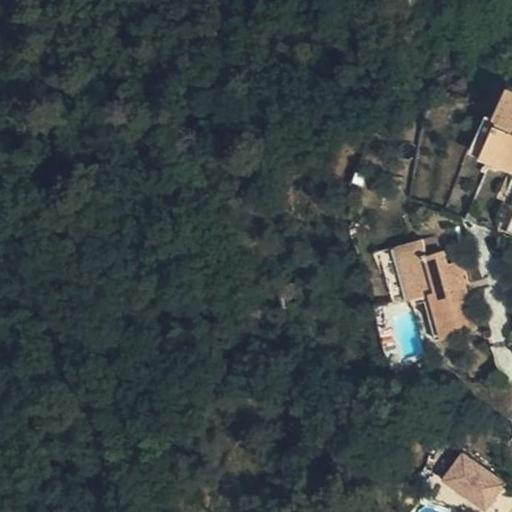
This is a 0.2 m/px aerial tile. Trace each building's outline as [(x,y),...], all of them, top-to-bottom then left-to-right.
[(511,72),(492,65),(489,65),(475,93),(462,116),(468,119),(461,131),(491,146),(487,155),(510,167),(511,163),(511,72)] [(462,116),(475,93),(461,85),(438,128),(452,135),(462,116)] [(452,135),(487,155),(491,146),(461,131),(468,119),(462,116),(452,135)] [(401,262),(413,314),(446,308),(430,235),(418,236),(415,225),(400,228),(397,212),(345,222),(350,242),(355,241),(361,269),(391,264),(401,262)] [(403,316),(413,314),(401,262),(391,264),(403,316)] [(267,304),(263,284),(247,288),(251,307),(267,304)] [(432,425),(412,449),(451,482),(471,459),(432,425)]
